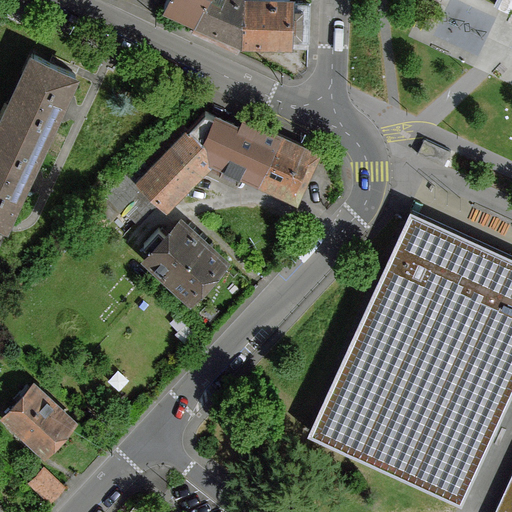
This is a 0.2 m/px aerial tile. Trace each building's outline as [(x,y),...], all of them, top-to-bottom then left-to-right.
[(291,3),(291,1),(244,0),(243,0),(167,0),(160,15),(172,21),(177,11),(198,20),(243,40),(290,42),(290,40),(291,3)] [(311,4),(291,3),(290,40),(310,41),(311,4)] [(243,40),(198,20),(193,31),(238,52),(243,40)] [(33,53),(4,117),(47,136),(76,72),(33,53)] [(166,153),(153,167),(180,192),(214,157),(242,128),(207,111),(190,129),(166,153)] [(0,217),(9,221),(47,136),(4,117),(0,126),(0,217)] [(166,153),(190,129),(180,119),(156,143),(166,153)] [(246,119),(242,128),(214,157),(292,195),(314,150),(246,119)] [(166,153),(156,143),(143,158),(153,167),(166,153)] [(153,167),(143,158),(97,207),(112,222),(123,210),(139,226),(164,200),(142,179),(153,167)] [(169,204),(180,192),(153,167),(142,179),(164,200),(169,204)] [(511,391),(511,252),(413,206),(405,221),(309,429),(462,500),(511,391)] [(154,252),(151,256),(190,292),(222,256),(184,220),(169,237),(154,252)] [(154,252),(169,237),(159,228),(145,243),(154,252)] [(35,385),(8,414),(45,449),(73,420),(35,385)] [(63,486),(45,469),(33,482),(51,499),(63,486)] [(511,511),(511,481),(498,511),(511,511)]
